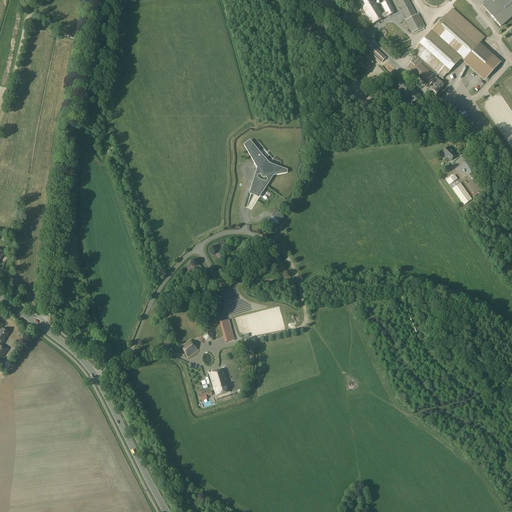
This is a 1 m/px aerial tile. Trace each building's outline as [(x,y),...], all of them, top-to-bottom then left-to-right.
[(382,14),(373,0),(360,0),(359,1),(372,24),(394,12),(388,1),(382,4),(386,12),(382,14)] [(416,15),(407,0),(396,0),(407,20),(405,21),(412,33),(424,27),(418,14),(416,15)] [(511,0),(487,0),(481,6),(501,28),(511,17),(511,0)] [(334,20),(340,13),(327,3),(322,11),(334,20)] [(432,90),(437,94),(443,87),(445,86),(436,78),(436,77),(432,73),(434,70),(442,77),(460,55),(487,79),(501,63),(478,43),(482,38),(451,11),(415,53),(418,56),(408,67),(429,86),(431,83),(435,86),(432,90)] [(336,20),(352,38),(358,32),(342,15),(336,20)] [(361,48),(368,41),(361,34),(354,41),(361,48)] [(381,63),(386,58),(371,43),(366,49),(381,63)] [(367,70),(373,63),(363,53),(356,60),(367,70)] [(410,108),(421,99),(394,69),(383,80),(410,108)] [(471,132),(473,137),(484,132),(481,127),(471,132)] [(243,145),(257,168),(249,194),(258,198),(274,176),(287,173),(287,170),(269,163),(250,140),(243,145)] [(450,161),(456,155),(448,147),(442,153),(450,161)] [(476,171),(470,160),(463,164),(469,175),(476,171)] [(266,222),(273,229),(284,218),(277,211),(266,222)] [(225,343),(235,340),(229,319),(219,321),(225,343)] [(0,358),(7,349),(1,345),(2,343),(9,333),(2,329),(0,332),(0,358)] [(207,332),(203,337),(206,342),(213,341),(213,334),(207,332)] [(188,356),(197,349),(191,341),(181,348),(188,356)] [(230,392),(223,370),(209,374),(215,391),(217,396),(230,392)] [(201,401),(207,399),(206,397),(211,395),(210,392),(199,396),(201,401)]
